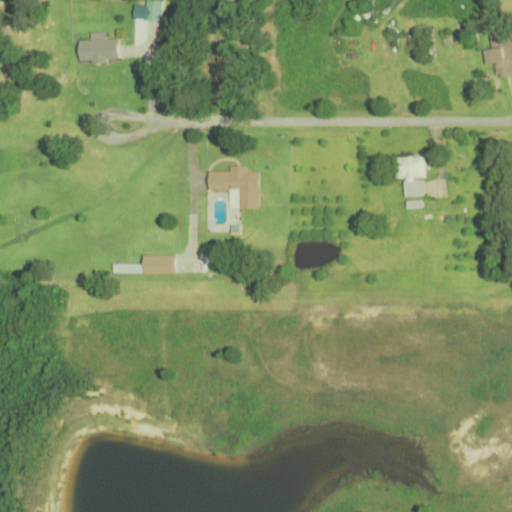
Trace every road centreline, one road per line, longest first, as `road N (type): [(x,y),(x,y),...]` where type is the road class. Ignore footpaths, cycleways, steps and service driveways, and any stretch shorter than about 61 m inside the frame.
road 1 (residential): [(511,120),(156,122)]
road 2 (residential): [(156,122),(118,113),(100,124),(119,139),(156,122)]
